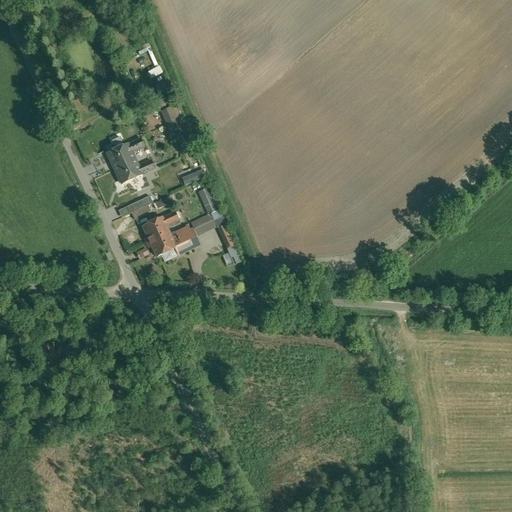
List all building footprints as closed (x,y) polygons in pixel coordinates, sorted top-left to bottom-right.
[(161,67),(152,74),(156,80),(165,72),(161,67)] [(128,145),(108,155),(122,184),(142,175),(154,169),(150,162),(138,167),(131,153),(144,147),(140,140),(128,146),(128,145)] [(207,171),(184,177),(187,185),(209,179),(207,171)] [(210,187),(199,192),(206,207),(210,215),(219,211),(215,203),(217,202),(210,187)] [(150,197),(128,207),(131,214),(148,206),(153,204),(150,197)] [(168,198),(154,204),(157,210),(171,203),(168,198)] [(148,206),(131,214),(135,220),(151,212),(148,206)] [(162,219),(143,228),(148,238),(145,240),(147,244),(150,243),(169,233),(167,229),(180,224),(178,220),(175,213),(163,219),(162,219)] [(221,228),(236,266),(245,263),(229,225),(221,228)] [(198,244),(192,231),(185,235),(188,242),(190,247),(198,244)] [(169,233),(150,243),(156,257),(176,248),(188,242),(185,235),(173,240),(169,233)] [(209,241),(200,246),(203,252),(212,248),(209,241)] [(142,259),(152,255),(150,249),(139,253),(142,259)] [(108,253),(103,255),(106,263),(112,260),(108,253)]
